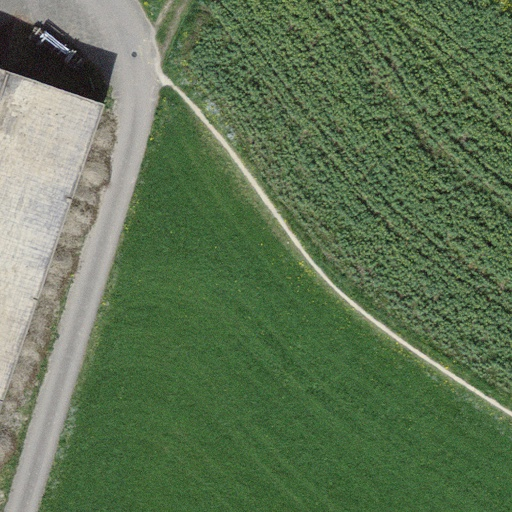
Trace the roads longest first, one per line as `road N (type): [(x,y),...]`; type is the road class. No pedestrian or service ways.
road 1 (track): [(148,75),(206,133),(351,314),(511,424)]
road 2 (residential): [(22,511),(148,75)]
